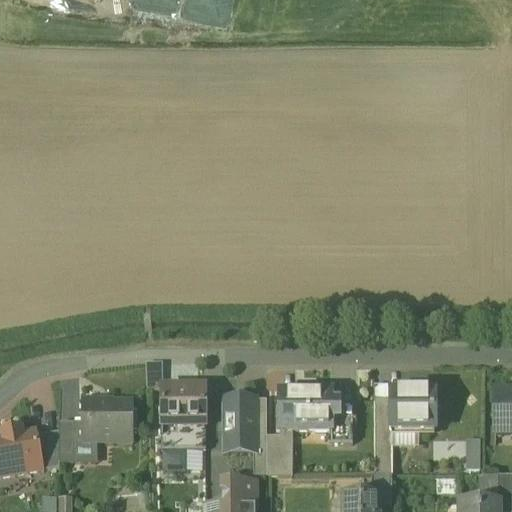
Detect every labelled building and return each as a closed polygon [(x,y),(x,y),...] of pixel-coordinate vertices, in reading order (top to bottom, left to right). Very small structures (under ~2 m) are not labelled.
[(204,395),(163,395),(162,395),(162,457),(164,457),(186,457),(206,457),(206,394),(204,394),(204,395)] [(511,398),(494,399),(494,442),(511,441),(511,398)] [(332,399),(280,399),(280,438),(332,438),(332,437),(332,408),(332,399)] [(435,399),(391,399),(391,409),(391,436),(392,436),(436,436),(435,399)] [(133,408),(103,408),(103,404),(83,404),(83,428),(83,448),(133,448),(133,408)] [(254,405),(226,405),(226,459),(254,459),(254,406),(254,405)] [(267,406),(254,406),(254,459),(254,482),(267,482),(267,442),(267,406)] [(353,408),(332,408),(332,437),(332,438),(332,450),(353,450),(353,408)] [(391,409),(375,409),(375,443),(392,443),(392,436),(391,436),(391,409)] [(83,428),(60,428),(60,459),(74,459),(74,447),(83,448),(83,428)] [(3,439),(3,443),(0,443),(0,482),(41,475),(42,475),(35,441),(35,437),(21,440),(20,436),(3,439)] [(59,437),(35,441),(42,475),(41,475),(41,476),(59,473),(59,437)] [(283,442),(267,442),(267,482),(293,482),(293,469),(283,469),(283,442)] [(465,444),(467,472),(481,471),(479,443),(465,444)] [(186,457),(164,457),(164,478),(186,477),(186,457)] [(511,511),(511,481),(498,481),(498,509),(498,511),(511,511)] [(392,511),(392,482),(370,482),(370,503),(378,503),(377,511),(392,511)] [(255,511),(256,489),(223,490),(222,511),(255,511)] [(42,511),(73,511),(73,500),(42,501),(42,511)] [(370,503),(343,503),(342,511),(377,511),(378,503),(370,503)]
